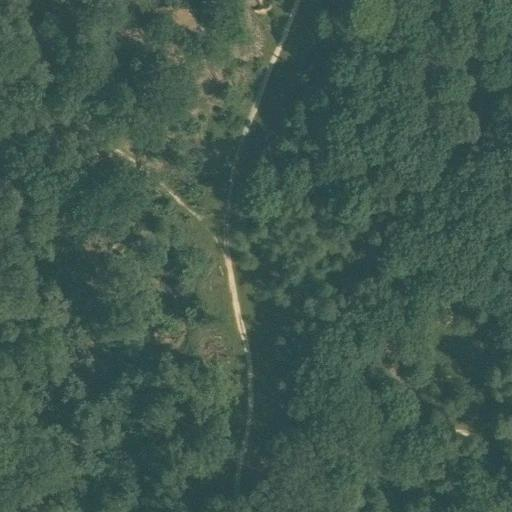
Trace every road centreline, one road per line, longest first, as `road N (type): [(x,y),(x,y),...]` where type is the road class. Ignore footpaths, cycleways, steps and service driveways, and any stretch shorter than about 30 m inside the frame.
road 1 (track): [(243,511),(249,398),(232,230),(243,136),(295,0)]
road 2 (track): [(234,262),(118,152),(0,76)]
road 3 (track): [(511,456),(439,423),(301,416),(249,398)]
